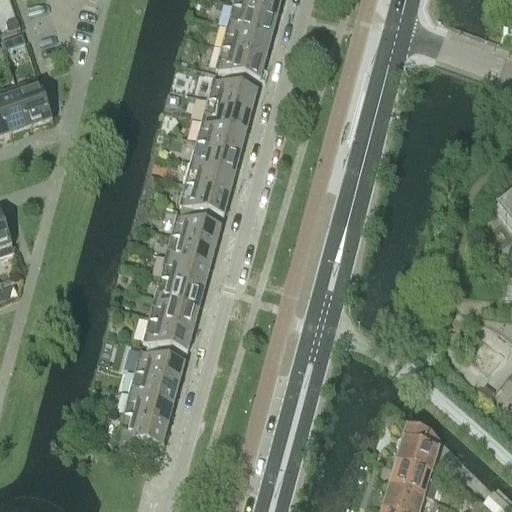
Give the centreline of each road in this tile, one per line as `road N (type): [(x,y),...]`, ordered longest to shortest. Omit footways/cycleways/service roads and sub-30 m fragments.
road 1 (residential): [(315,0),(169,511)]
road 2 (tertiary): [(315,331),(404,0)]
road 3 (tertiary): [(315,331),(286,395),(256,511)]
road 4 (tertiary): [(277,511),(315,331)]
